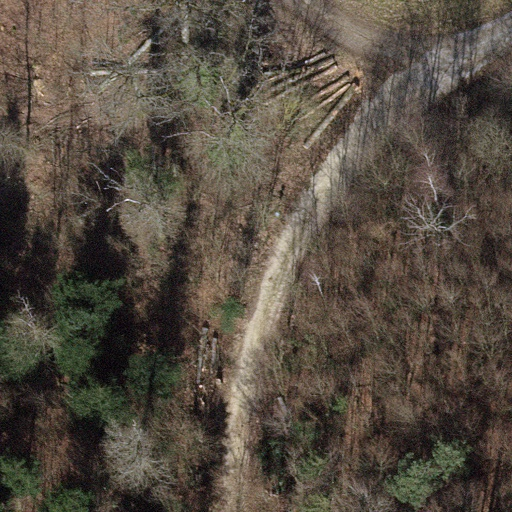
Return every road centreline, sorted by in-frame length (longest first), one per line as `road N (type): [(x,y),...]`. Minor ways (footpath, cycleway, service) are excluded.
road 1 (track): [(470,56),(380,112),(278,267),(246,408),(237,511)]
road 2 (track): [(511,34),(470,56),(404,61),(335,39),(291,0)]
